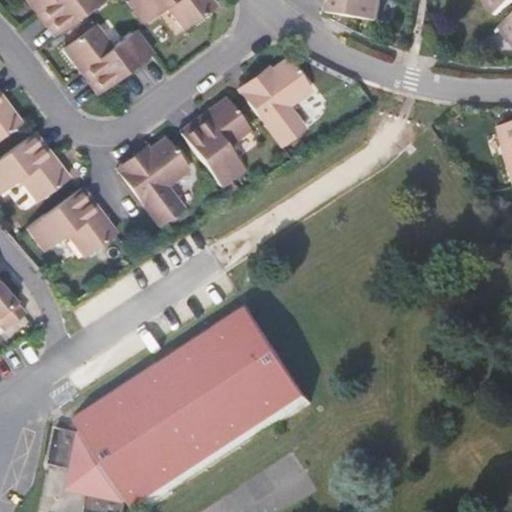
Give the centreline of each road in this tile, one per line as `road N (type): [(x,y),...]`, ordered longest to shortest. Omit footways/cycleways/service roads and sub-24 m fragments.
road 1 (residential): [(274,12),(146,114),(100,133),(58,111),(0,33)]
road 2 (residential): [(274,12),(323,47),(363,63),(453,87),(511,89)]
road 3 (residential): [(0,244),(51,310),(62,363)]
